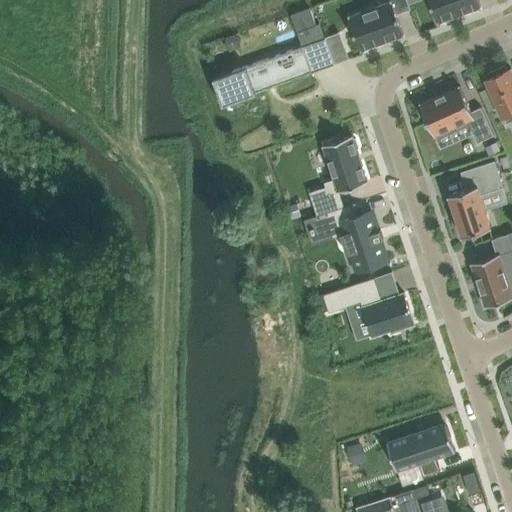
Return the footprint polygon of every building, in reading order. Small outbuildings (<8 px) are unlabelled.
[(397,13),(411,8),(408,0),(390,0),(391,0),(349,15),(361,49),(404,34),(397,13)] [(477,0),(429,0),(437,22),(480,6),(477,0)] [(312,8),(292,14),(298,32),(302,45),(304,44),(326,37),(321,24),(317,25),(312,8)] [(302,45),(214,75),(224,102),(313,71),(304,44),(302,45)] [(491,75),(487,77),(508,122),(511,119),(511,68),(511,66),(507,68),(506,64),(489,72),(491,75)] [(495,134),(482,106),(472,110),(460,85),(423,102),(437,134),(468,119),(478,141),(495,134)] [(318,214),(308,217),(309,218),(324,212),(345,205),(340,190),(368,180),(358,148),(359,146),(356,138),(354,137),(353,134),(324,144),(335,178),(325,181),(326,185),(310,191),(318,214)] [(284,165),(281,153),(272,156),(275,168),(284,165)] [(467,187),(449,193),(463,235),(492,226),(481,193),(504,186),(495,159),(471,167),(473,174),(464,177),(467,187)] [(345,205),(324,212),(331,233),(342,230),(349,252),(352,252),(357,269),(388,259),(381,238),(384,237),(381,228),(378,229),(372,211),(360,215),(356,201),(345,205)] [(298,203),(288,206),(293,218),(302,215),(298,203)] [(511,236),(511,248),(472,262),(486,305),(511,296),(511,231),(510,232),(511,236)] [(375,276),(324,293),(329,311),(361,300),(373,335),(391,329),(392,332),(415,324),(405,292),(383,299),(375,276)] [(427,427),(388,440),(397,469),(420,462),(424,475),(441,470),(436,456),(456,450),(448,425),(428,431),(427,427)] [(362,440),(347,445),(352,463),(367,458),(362,440)] [(427,483),(412,488),(415,498),(430,493),(427,483)] [(412,488),(357,506),(358,511),(420,511),(415,498),(412,488)] [(431,499),(429,499),(433,511),(454,511),(449,497),(433,502),(431,499)]
